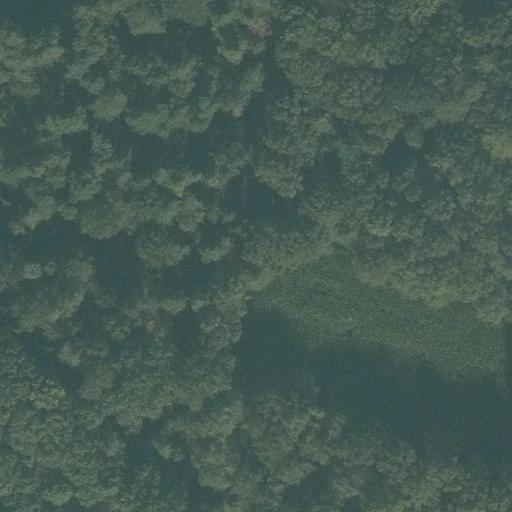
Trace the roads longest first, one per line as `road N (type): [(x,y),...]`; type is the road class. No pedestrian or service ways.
road 1 (track): [(292,0),(210,353),(186,511)]
road 2 (track): [(125,0),(275,71)]
